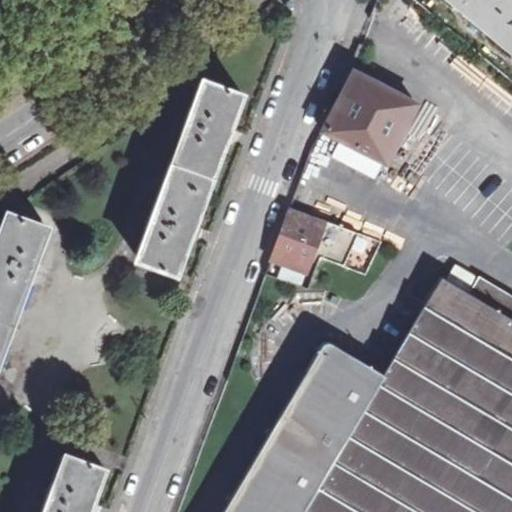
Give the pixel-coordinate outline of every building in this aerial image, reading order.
[(511,0),(455,0),(511,48),(511,0)] [(379,81),(353,69),(324,128),(386,164),(417,103),(384,85),(387,80),(381,77),(379,81)] [(205,79),(139,258),(176,272),(242,93),(205,79)] [(356,234),(290,208),(269,258),(305,273),(312,254),(341,267),(356,234)] [(7,211),(0,230),(0,344),(44,225),(7,211)] [(511,511),(511,320),(511,318),(511,299),(479,279),(469,296),(442,279),(384,379),(376,375),(373,380),(339,359),(341,354),(328,346),(322,347),(221,511),(511,511)] [(87,511),(104,466),(68,453),(45,511),(87,511)]
